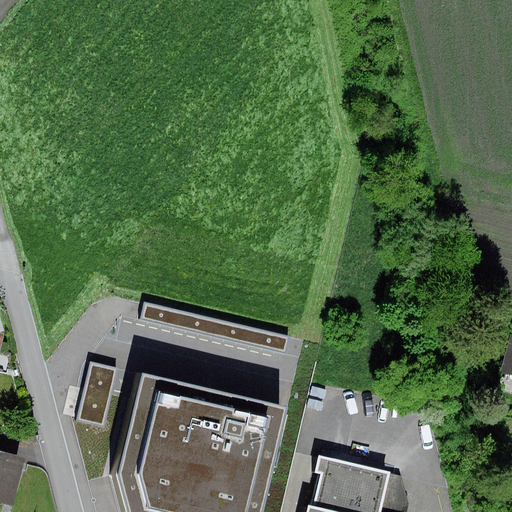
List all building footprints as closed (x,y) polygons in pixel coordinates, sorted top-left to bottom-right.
[(289,339),(144,302),(140,318),(285,354),(289,339)] [(89,362),(76,421),(105,428),(118,369),(89,362)] [(265,511),(290,406),(137,370),(112,476),(123,511),(265,511)] [(0,504),(8,506),(15,508),(26,458),(0,451),(0,504)] [(408,473),(322,455),(319,470),(326,471),(319,506),(313,505),(311,511),(410,511),(413,502),(408,473)]
